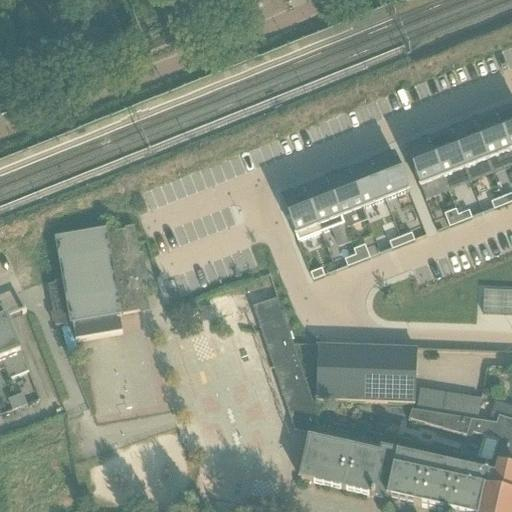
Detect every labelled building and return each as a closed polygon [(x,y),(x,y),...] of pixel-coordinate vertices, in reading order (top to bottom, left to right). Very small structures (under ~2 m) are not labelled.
[(511,112),(496,118),(510,154),(511,153),(511,112)] [(496,118),(473,127),(487,163),(510,154),(496,118)] [(473,127),(451,136),(465,172),(487,163),(473,127)] [(451,136),(429,145),(443,181),(465,172),(451,136)] [(429,145),(406,154),(420,190),(443,181),(429,145)] [(395,158),(372,168),(386,203),(409,194),(395,158)] [(372,168),(349,176),(363,212),(386,203),(372,168)] [(349,176),(327,185),(344,228),(344,227),(342,221),(363,212),(349,176)] [(327,185),(304,194),(321,236),(344,228),(327,185)] [(304,194),(282,203),(298,245),(321,236),(304,194)] [(511,196),(502,201),(505,208),(511,205),(511,196)] [(502,201),(491,205),(494,213),(505,208),(502,201)] [(455,212),(444,217),(449,230),(461,226),(458,218),(455,212)] [(469,214),(458,218),(461,226),(472,221),(469,214)] [(122,336),(119,318),(120,318),(120,315),(150,309),(135,230),(106,235),(106,232),(55,241),(63,284),(47,287),(55,327),(70,324),(70,327),(73,327),(76,344),(122,336)] [(412,236),(400,241),(403,248),(415,244),(412,236)] [(400,241),(389,245),(392,253),(403,248),(400,241)] [(365,248),(353,253),(356,258),(359,266),(370,261),(365,248)] [(356,258),(345,263),(347,270),(359,266),(356,258)] [(322,272),(310,276),(313,284),(325,279),(322,272)] [(477,290),(440,289),(439,317),(476,318),(477,290)] [(278,301),(257,308),(263,326),(259,327),(295,433),(318,423),(293,347),(278,301)] [(0,359),(4,371),(9,382),(28,374),(7,321),(0,323),(0,359)] [(318,348),(316,403),(414,407),(416,351),(318,348)] [(420,391),(416,413),(477,423),(481,402),(420,391)] [(15,399),(20,410),(27,407),(23,396),(15,399)] [(12,413),(20,410),(15,399),(8,402),(12,413)] [(492,415),(499,418),(511,421),(511,409),(495,405),(492,415)] [(473,436),(477,423),(416,413),(412,413),(409,422),(472,441),(473,436)] [(477,423),(473,436),(485,439),(478,462),(497,466),(511,469),(511,421),(499,418),(497,426),(477,423)] [(511,511),(511,469),(497,466),(495,479),(382,453),(381,458),(310,442),(301,481),(372,498),(371,499),(387,503),(388,501),(435,511),(511,511)]
